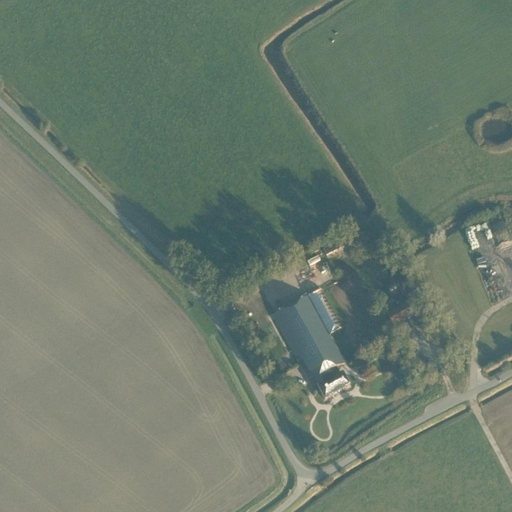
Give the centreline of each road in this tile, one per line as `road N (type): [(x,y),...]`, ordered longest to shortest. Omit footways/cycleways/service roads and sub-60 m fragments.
road 1 (tertiary): [(308,477),(212,313),(0,107)]
road 2 (tertiary): [(308,477),(511,373)]
